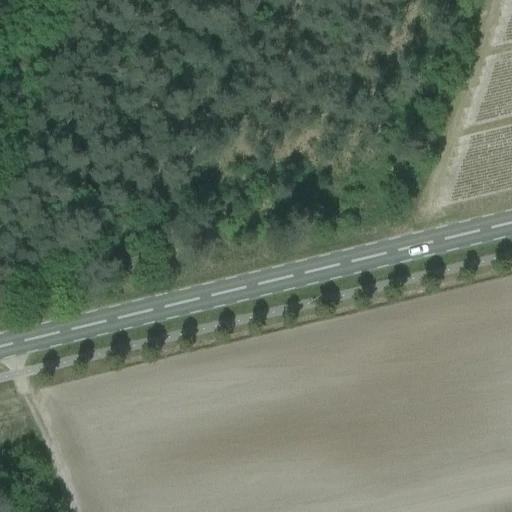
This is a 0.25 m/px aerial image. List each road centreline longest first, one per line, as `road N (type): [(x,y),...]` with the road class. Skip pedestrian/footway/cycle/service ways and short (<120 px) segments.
road 1 (tertiary): [(0,348),(511,225)]
road 2 (track): [(11,346),(56,511)]
